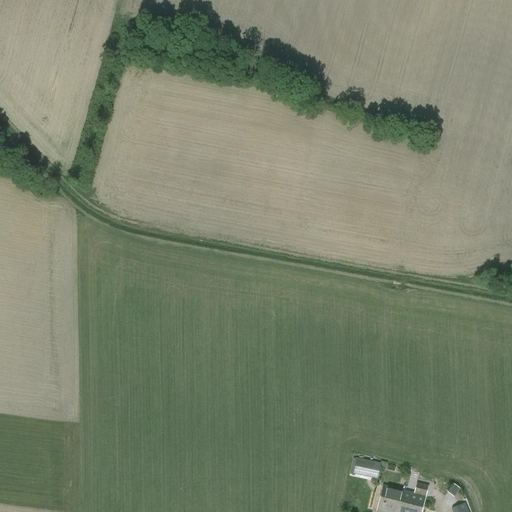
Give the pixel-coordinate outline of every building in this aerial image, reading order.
[(375,462),(356,458),(353,474),(371,478),(375,462)] [(449,491),(456,496),(462,489),(455,483),(449,491)] [(414,494),(404,492),(399,511),(421,511),(428,487),(417,484),(414,494)] [(379,511),(399,511),(404,492),(383,487),(377,511),(379,511)] [(469,511),(465,503),(452,509),(451,509),(452,511),(469,511)]
